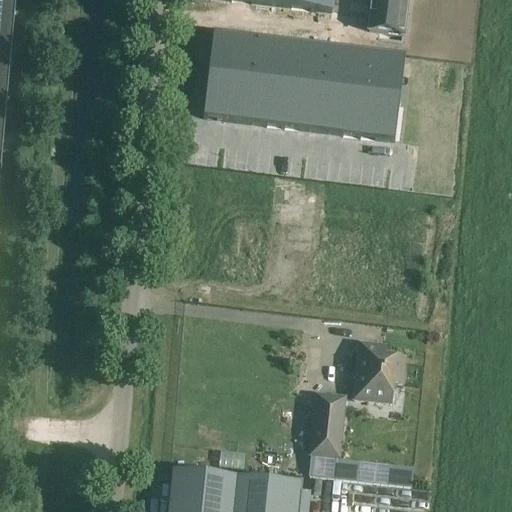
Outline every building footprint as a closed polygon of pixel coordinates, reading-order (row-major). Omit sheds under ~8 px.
[(0,0),(0,172),(0,173),(15,15),(16,3),(15,0),(0,0)] [(210,0),(210,2),(331,16),(333,0),(210,0)] [(351,0),(352,1),(372,3),(369,34),(403,38),(407,0),(351,0)] [(213,59),(205,121),(394,144),(395,142),(387,141),(389,121),(395,122),(399,86),(401,87),(402,84),(399,84),(400,76),(402,62),(404,62),(405,60),(213,36),(213,38),(217,39),(214,59),(214,60),(213,59)] [(289,191),(285,227),(313,230),(317,194),(289,191)] [(376,349),(359,347),(354,403),(391,407),(393,387),(402,387),(405,361),(375,358),(376,349)] [(344,401),(317,398),(310,458),(338,461),(344,401)] [(173,474),(168,511),(297,511),(300,488),(173,474)]
